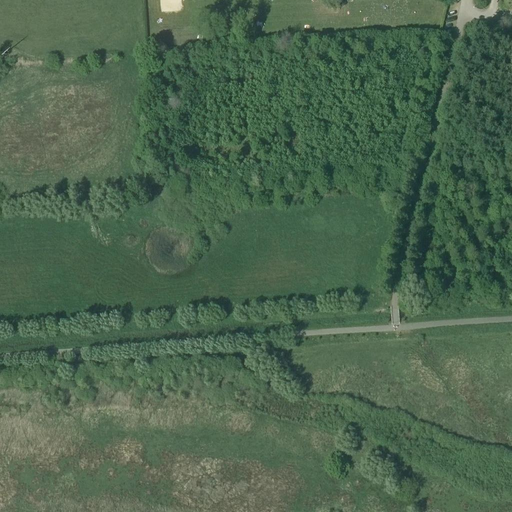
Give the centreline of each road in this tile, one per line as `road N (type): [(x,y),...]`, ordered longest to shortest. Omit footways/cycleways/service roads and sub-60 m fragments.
road 1 (track): [(0,357),(395,327)]
road 2 (track): [(395,327),(393,305),(459,29)]
